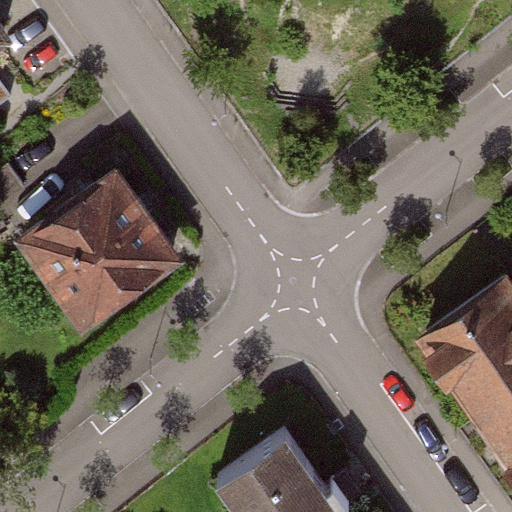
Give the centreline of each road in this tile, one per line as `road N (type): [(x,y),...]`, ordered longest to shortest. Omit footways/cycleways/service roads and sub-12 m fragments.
road 1 (residential): [(23,511),(299,287)]
road 2 (residential): [(94,0),(299,287)]
road 3 (residential): [(299,287),(511,108)]
road 4 (residential): [(299,287),(459,511)]
